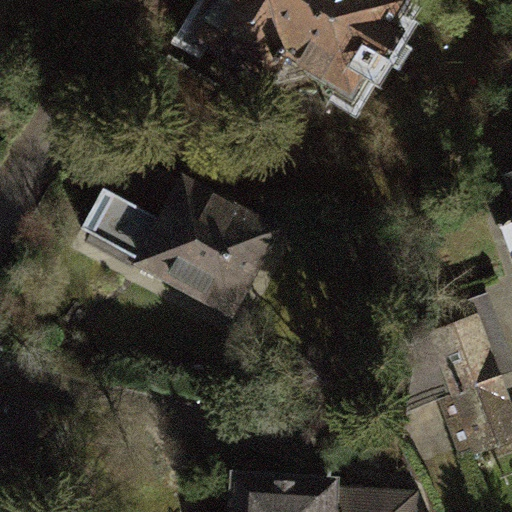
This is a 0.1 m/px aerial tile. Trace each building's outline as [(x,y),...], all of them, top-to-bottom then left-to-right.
[(315,79),(353,101),(371,69),(380,75),(406,31),(396,25),(409,2),(404,0),(215,0),(218,1),(194,43),(273,89),(315,79)] [(126,153),(82,233),(228,313),(273,233),(126,153)] [(424,318),(412,409),(440,398),(497,377),(511,371),(511,356),(496,314),(450,331),(443,311),(424,318)] [(461,455),(511,436),(511,418),(497,377),(440,398),(461,455)] [(41,408),(0,399),(0,474),(26,480),(41,408)] [(414,511),(416,496),(330,491),(330,488),(242,482),(239,511),(414,511)]
